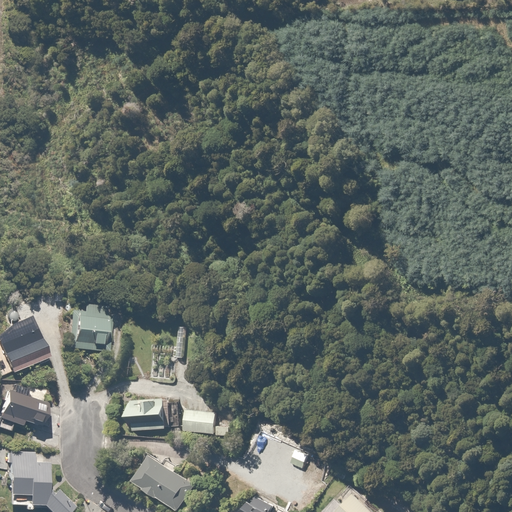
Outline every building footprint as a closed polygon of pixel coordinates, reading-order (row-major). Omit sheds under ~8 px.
[(89,310),(76,310),(74,349),(111,351),(113,305),(89,304),(89,310)] [(17,337),(3,343),(16,373),(54,358),(37,317),(13,327),(17,337)] [(42,427),(51,402),(29,394),(31,387),(15,381),(12,390),(8,388),(0,409),(0,417),(23,427),(26,421),(42,427)] [(170,397),(125,400),(127,431),(172,428),(171,418),(177,418),(176,407),(171,408),(170,397)] [(37,450),(9,450),(9,505),(44,505),(50,511),(71,511),(78,506),(61,489),(58,492),(55,492),(54,461),(37,461),(37,450)] [(159,455),(143,482),(188,509),(201,488),(203,490),(206,484),(159,455)] [(377,511),(355,491),(335,511),(377,511)] [(251,500),(244,511),(279,511),(282,507),(262,496),(258,504),(251,500)]
